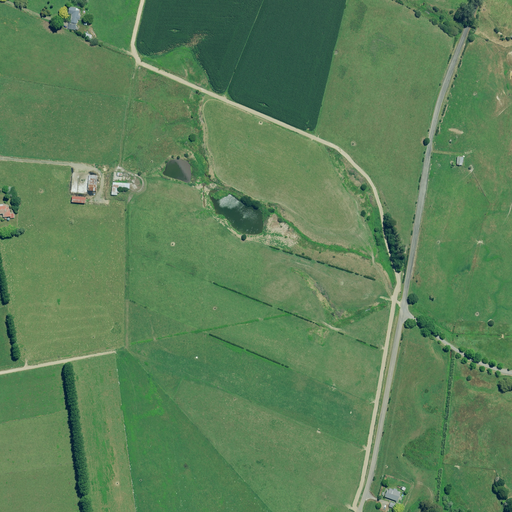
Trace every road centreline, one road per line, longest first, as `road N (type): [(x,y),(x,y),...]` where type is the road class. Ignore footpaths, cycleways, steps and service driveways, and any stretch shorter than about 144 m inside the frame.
road 1 (unclassified): [(401,311),(433,122),(478,0)]
road 2 (unclassified): [(358,511),(401,311)]
road 3 (unclassified): [(401,311),(457,353),(511,375)]
